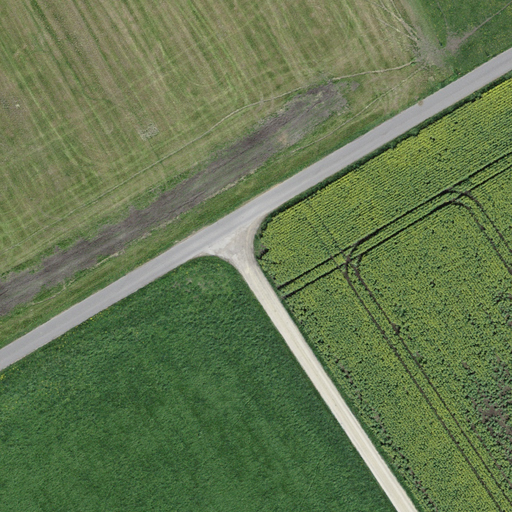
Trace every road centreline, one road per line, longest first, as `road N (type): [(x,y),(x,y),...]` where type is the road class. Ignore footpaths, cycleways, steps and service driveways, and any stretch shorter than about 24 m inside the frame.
road 1 (track): [(0,361),(511,64)]
road 2 (track): [(402,511),(220,235)]
